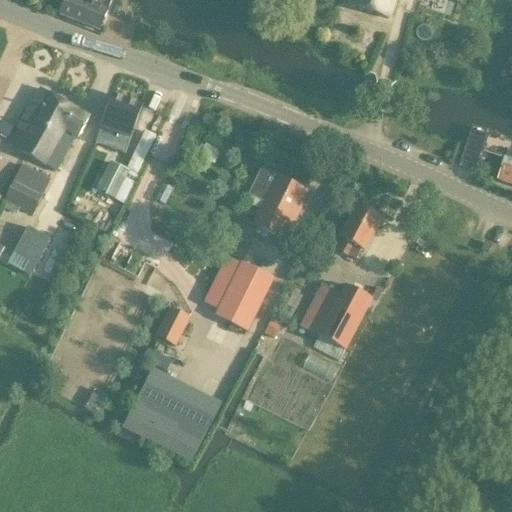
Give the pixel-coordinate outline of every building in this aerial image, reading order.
[(78,0),(65,0),(59,16),(100,32),(108,12),(112,0),(82,0),(82,1),(78,0)] [(394,0),(342,0),(341,5),(388,20),(394,0)] [(48,121),(76,137),(79,138),(90,118),(40,90),(29,111),(48,121)] [(100,129),(95,144),(125,154),(130,140),(141,108),(111,98),(100,129)] [(28,158),(48,121),(29,111),(17,131),(8,146),(28,158)] [(0,133),(9,138),(15,129),(2,121),(0,124),(0,133)] [(55,173),(76,137),(48,121),(28,158),(55,173)] [(511,153),(505,151),(503,156),(496,154),(497,154),(484,149),(490,133),(472,129),(460,162),(478,168),(478,169),(499,176),(497,181),(511,186),(511,153)] [(206,147),(199,159),(213,166),(220,153),(206,147)] [(93,190),(87,201),(110,213),(121,193),(126,196),(136,178),(111,164),(97,192),(93,190)] [(15,181),(5,203),(6,203),(26,213),(33,216),(44,195),(50,183),(21,169),(15,181)] [(262,171),(249,195),(264,203),(252,227),(256,229),(254,235),(268,242),(270,236),(281,241),(305,193),(262,171)] [(344,241),(337,253),(348,258),(355,262),(361,250),(363,252),(380,220),(357,208),(341,240),(344,241)] [(15,252),(9,263),(34,276),(53,241),(28,227),(15,252)] [(488,254),(491,247),(485,244),(482,251),(488,254)] [(218,312),(241,266),(226,259),(203,304),(218,312)] [(216,316),(248,332),(272,282),(241,266),(218,312),(216,316)] [(322,287),(300,329),(344,353),(372,302),(345,287),(340,296),(322,287)] [(372,313),(383,292),(377,289),(371,299),(373,300),(372,302),(367,311),(372,313)] [(293,294),(280,317),(289,322),(302,298),(293,294)] [(170,311),(156,339),(175,349),(189,320),(170,311)] [(273,338),(280,326),(269,321),(263,332),(273,338)] [(305,368),(332,383),(339,369),(312,354),(305,368)] [(211,425),(142,390),(122,429),(191,464),(211,425)]
